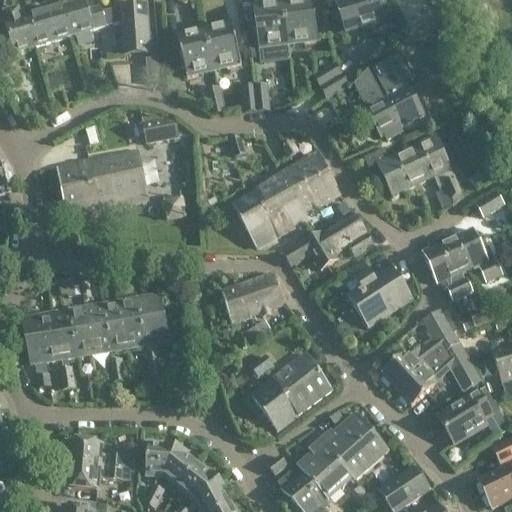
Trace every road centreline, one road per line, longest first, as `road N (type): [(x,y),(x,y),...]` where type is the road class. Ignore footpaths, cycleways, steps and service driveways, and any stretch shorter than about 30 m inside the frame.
road 1 (residential): [(403,242),(367,215),(304,122),(222,128),(161,101),(130,98),(16,157)]
road 2 (residential): [(357,384),(268,264),(27,257)]
road 3 (residential): [(244,470),(211,435),(178,421),(29,418)]
road 4 (residential): [(357,384),(427,296),(403,242)]
road 5 (residential): [(468,511),(438,464),(357,384)]
road 6 (residential): [(244,470),(357,384)]
